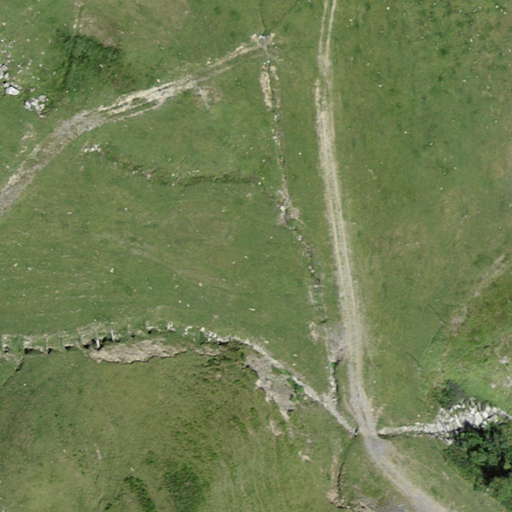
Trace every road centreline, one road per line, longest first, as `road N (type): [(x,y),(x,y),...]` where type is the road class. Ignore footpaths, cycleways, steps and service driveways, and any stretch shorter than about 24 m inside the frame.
road 1 (track): [(349,362),(326,159),(330,0)]
road 2 (track): [(349,362),(375,453),(433,511)]
